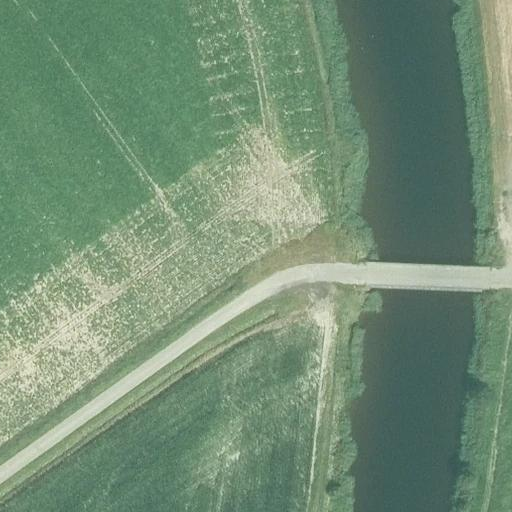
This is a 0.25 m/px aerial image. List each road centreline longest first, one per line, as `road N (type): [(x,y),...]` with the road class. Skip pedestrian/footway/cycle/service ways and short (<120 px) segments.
road 1 (unclassified): [(363,274),(300,277),(250,300),(0,480)]
road 2 (unclassified): [(363,274),(511,277)]
